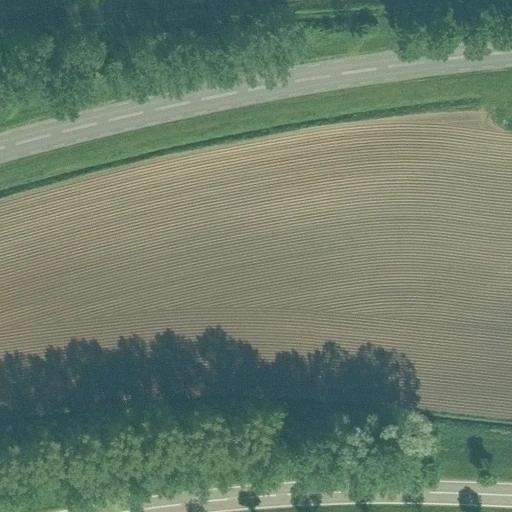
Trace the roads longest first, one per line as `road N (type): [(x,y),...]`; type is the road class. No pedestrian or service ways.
road 1 (primary): [(0,146),(336,72),(511,49)]
road 2 (secondary): [(142,511),(387,490),(511,495)]
